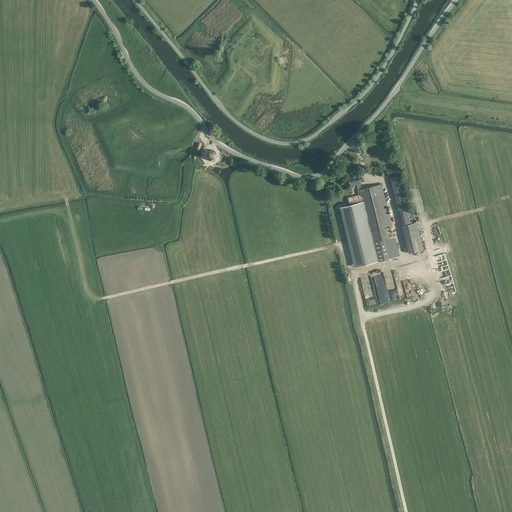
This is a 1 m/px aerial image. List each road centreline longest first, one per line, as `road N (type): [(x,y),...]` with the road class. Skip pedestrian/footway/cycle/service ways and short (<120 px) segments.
road 1 (track): [(405,511),(342,244),(98,300)]
road 2 (unclassified): [(93,0),(146,85),(187,107),(231,151),(305,177),(325,171),(388,100),(454,0)]
road 3 (unclassified): [(416,0),(367,91),(317,134),(294,143),(266,139),(234,120),(136,0)]
road 4 (track): [(104,338),(58,173)]
road 5 (track): [(158,254),(157,239),(181,202),(193,145),(205,128)]
